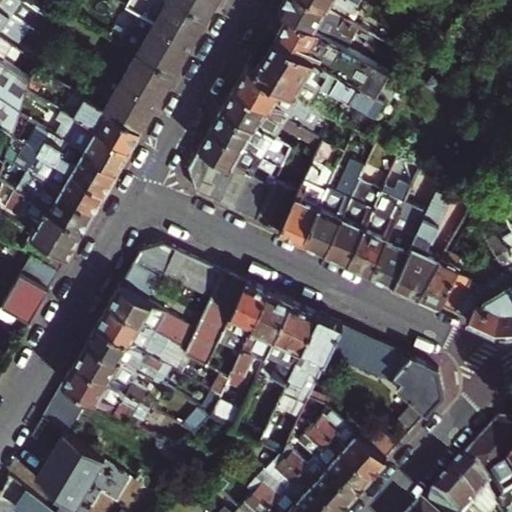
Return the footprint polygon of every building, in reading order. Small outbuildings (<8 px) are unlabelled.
[(0,0),(0,1),(11,9),(15,11),(20,5),(30,11),(36,1),(34,0),(0,0)] [(165,0),(154,19),(192,41),(208,11),(188,0),(165,0)] [(188,0),(208,11),(214,0),(188,0)] [(361,24),(331,6),(320,0),(284,0),(281,6),(290,12),(347,44),(352,35),(354,36),(357,30),(361,24)] [(0,1),(0,24),(7,15),(11,9),(0,1)] [(57,16),(50,10),(40,29),(48,35),(57,16)] [(277,33),(377,92),(383,83),(391,70),(347,44),(290,12),(277,33)] [(26,29),(7,15),(0,24),(0,27),(2,28),(9,34),(18,40),(26,29)] [(439,49),(448,35),(424,15),(415,31),(439,49)] [(176,67),(192,41),(154,19),(139,45),(176,67)] [(361,24),(357,30),(400,55),(404,49),(361,24)] [(0,27),(0,121),(5,125),(13,131),(15,125),(20,109),(28,83),(42,56),(18,40),(9,34),(5,40),(9,44),(2,55),(0,54),(0,31),(2,28),(0,27)] [(9,34),(2,28),(0,31),(0,54),(2,55),(9,44),(5,40),(9,34)] [(277,33),(257,68),(320,104),(330,86),(377,113),(386,97),(377,92),(277,33)] [(159,96),(176,67),(139,45),(122,74),(159,96)] [(320,104),(257,68),(248,62),(235,84),(292,117),(304,125),(322,134),(327,126),(328,124),(323,121),(329,109),(320,104)] [(122,74),(105,103),(142,125),(159,96),(122,74)] [(292,117),(235,84),(224,104),(276,134),(292,143),(313,156),(323,135),(322,134),(304,125),(298,137),(280,126),(284,119),(289,122),(292,117)] [(142,125),(105,103),(86,92),(75,111),(131,144),(142,125)] [(224,104),(212,123),(265,153),(276,134),(224,104)] [(70,108),(56,130),(118,166),(131,144),(75,111),(70,108)] [(201,142),(215,151),(227,157),(238,163),(250,170),(254,172),(265,153),(212,123),(201,142)] [(5,125),(0,133),(0,153),(4,156),(5,152),(9,143),(13,132),(13,131),(5,125)] [(44,150),(106,186),(118,166),(56,130),(50,126),(42,140),(15,125),(13,131),(13,132),(44,150)] [(322,134),(323,135),(334,142),(345,148),(349,139),(327,126),(322,134)] [(281,225),(304,236),(327,185),(316,180),(334,142),(323,135),(313,156),(299,186),(281,225)] [(215,151),(201,142),(189,162),(197,186),(215,151)] [(34,169),(96,205),(106,186),(44,150),(39,159),(33,155),(32,157),(9,143),(5,152),(14,157),(27,165),(30,161),(37,165),(34,169)] [(215,151),(197,186),(209,192),(227,157),(215,151)] [(5,152),(4,156),(0,167),(0,175),(6,179),(14,157),(5,152)] [(282,164),(284,159),(279,155),(276,160),(282,164)] [(327,185),(304,236),(327,247),(351,194),(359,179),(366,162),(355,156),(340,187),(329,182),(327,185)] [(227,157),(209,192),(221,198),(238,163),(227,157)] [(282,164),(276,160),(273,166),(279,169),(282,164)] [(27,165),(34,169),(37,165),(30,161),(27,165)] [(238,163),(221,198),(233,203),(250,170),(238,163)] [(85,224),(96,205),(34,169),(29,179),(42,187),(37,196),(48,203),(85,224)] [(254,172),(250,170),(233,203),(246,209),(261,177),(254,172)] [(349,257),(372,268),(412,183),(389,173),(381,189),(349,257)] [(273,183),(257,215),(281,225),(299,186),(277,174),(273,183)] [(273,183),(261,177),(246,209),(257,215),(273,183)] [(29,179),(23,188),(37,196),(42,187),(29,179)] [(362,199),(369,184),(359,179),(351,194),(362,199)] [(372,268),(394,279),(434,194),(435,192),(413,182),(412,183),(372,268)] [(487,182),(470,206),(473,211),(475,214),(492,191),(487,182)] [(351,194),(327,247),(349,257),(381,189),(369,184),(362,199),(351,194)] [(394,279),(418,290),(442,252),(423,243),(428,241),(432,234),(434,235),(450,202),(434,194),(394,279)] [(85,224),(48,203),(33,229),(43,235),(70,250),(85,224)] [(511,266),(507,269),(511,277),(511,226),(510,223),(500,230),(503,234),(509,245),(506,247),(511,257),(511,266)] [(509,245),(503,234),(491,241),(505,266),(507,269),(511,266),(511,257),(506,247),(509,245)] [(43,235),(35,250),(61,265),(70,250),(43,235)] [(141,246),(134,258),(160,273),(161,271),(175,243),(166,239),(141,246)] [(178,244),(175,243),(161,271),(164,272),(178,244)] [(164,272),(177,277),(189,250),(178,244),(164,272)] [(442,252),(418,290),(441,301),(458,267),(460,262),(456,260),(459,252),(446,246),(442,252)] [(177,277),(189,282),(201,255),(189,250),(177,277)] [(200,287),(212,260),(201,255),(189,282),(200,287)] [(134,258),(128,269),(154,284),(160,273),(134,258)] [(225,266),(212,260),(200,287),(213,293),(225,266)] [(212,352),(220,337),(248,276),(225,266),(213,293),(198,325),(187,348),(208,361),(212,352)] [(471,279),(457,309),(497,327),(511,326),(511,277),(507,269),(505,266),(484,284),(472,278),(471,279)] [(458,267),(441,301),(457,309),(471,279),(473,274),(458,267)] [(128,269),(121,280),(147,295),(154,284),(128,269)] [(248,276),(220,337),(243,348),(270,287),(248,276)] [(121,280),(110,300),(166,332),(177,313),(147,295),(121,280)] [(267,351),(293,297),(270,287),(243,348),(235,365),(231,373),(230,377),(240,382),(256,351),(265,356),(267,351)] [(287,382),(320,310),(293,297),(267,351),(282,359),(275,376),(287,382)] [(110,300),(98,319),(161,356),(172,336),(166,332),(110,300)] [(343,320),(320,310),(287,382),(283,392),(278,403),(287,407),(292,396),(290,393),(295,383),(302,386),(310,370),(318,374),(320,370),(330,349),(343,320)] [(161,356),(98,319),(88,336),(138,365),(143,358),(155,365),(161,356)] [(342,355),(356,326),(343,320),(330,349),(340,354),(342,355)] [(369,332),(356,326),(342,355),(356,361),(369,332)] [(381,338),(369,332),(356,361),(368,366),(381,338)] [(138,365),(88,336),(75,359),(137,395),(150,373),(138,365)] [(394,344),(381,338),(368,366),(381,372),(394,344)] [(394,344),(381,372),(392,377),(396,371),(412,352),(394,344)] [(330,375),(340,354),(330,349),(320,370),(330,375)] [(235,365),(212,352),(208,361),(231,373),(235,365)] [(440,365),(412,352),(396,371),(404,378),(399,383),(414,397),(399,414),(412,426),(444,390),(440,365)] [(150,373),(155,365),(143,358),(138,365),(150,373)] [(137,395),(75,359),(64,378),(90,393),(139,422),(142,415),(133,410),(141,397),(137,395)] [(404,378),(396,371),(392,377),(399,383),(404,378)] [(261,438),(278,403),(283,392),(255,377),(242,404),(234,420),(233,423),(261,438)] [(64,378),(57,390),(84,405),(90,393),(64,378)] [(84,405),(57,390),(51,401),(77,417),(84,405)] [(242,404),(222,394),(214,410),(232,419),(234,420),(242,404)] [(133,410),(142,415),(150,402),(141,397),(133,410)] [(77,417),(51,401),(44,412),(65,427),(69,430),(77,417)] [(371,438),(335,405),(328,412),(325,409),(315,420),(372,470),(388,453),(371,438)] [(214,410),(209,415),(228,425),(232,419),(214,410)] [(511,420),(498,419),(489,430),(511,448),(511,446),(511,420)] [(316,451),(357,487),(372,470),(315,420),(300,436),(316,451)] [(382,426),(371,438),(388,453),(398,441),(382,426)] [(69,430),(65,427),(35,470),(65,497),(73,505),(106,456),(69,430)] [(500,459),(511,448),(489,430),(479,440),(500,459)] [(500,459),(479,440),(470,451),(494,474),(508,465),(500,459)] [(287,441),(283,451),(342,504),(357,487),(316,451),(308,459),(287,441)] [(511,462),(511,446),(511,448),(500,459),(508,465),(511,462)] [(334,511),(342,504),(283,451),(280,448),(265,464),(316,511),(334,511)] [(470,451),(460,462),(482,482),(494,474),(470,451)] [(460,462),(445,479),(480,511),(489,511),(497,502),(487,486),(482,482),(460,462)] [(511,462),(508,465),(494,474),(482,482),(487,486),(497,502),(502,498),(498,492),(511,482),(511,462)] [(316,511),(265,464),(248,481),(254,486),(282,511),(316,511)] [(480,511),(445,479),(429,496),(447,511),(480,511)] [(282,511),(254,486),(238,502),(240,504),(249,511),(282,511)] [(511,511),(511,491),(507,495),(511,501),(507,504),(503,498),(502,498),(497,502),(502,511),(511,511)] [(55,511),(56,511),(36,493),(25,506),(32,511),(55,511)] [(79,511),(73,505),(65,497),(55,511),(79,511)] [(214,511),(201,500),(193,509),(196,511),(214,511)]
